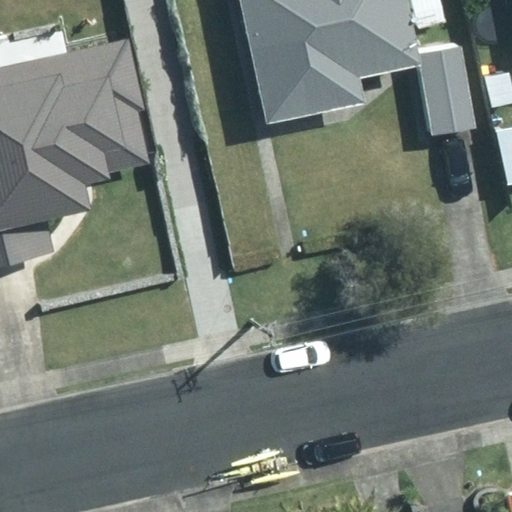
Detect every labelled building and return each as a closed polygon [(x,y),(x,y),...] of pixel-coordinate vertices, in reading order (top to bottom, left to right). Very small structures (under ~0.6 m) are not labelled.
[(399,57),(387,0),(227,0),(250,112),(343,94),(338,68),(399,57)] [(435,0),(403,0),(406,22),(439,16),(435,0)] [(112,35),(0,60),(0,249),(38,241),(29,201),(57,196),(50,167),(136,148),(112,35)] [(451,40),(406,47),(417,127),(463,120),(451,40)] [(496,54),(472,58),(480,103),(504,99),(496,54)] [(429,507),(430,511),(480,511),(476,495),(429,507)]
